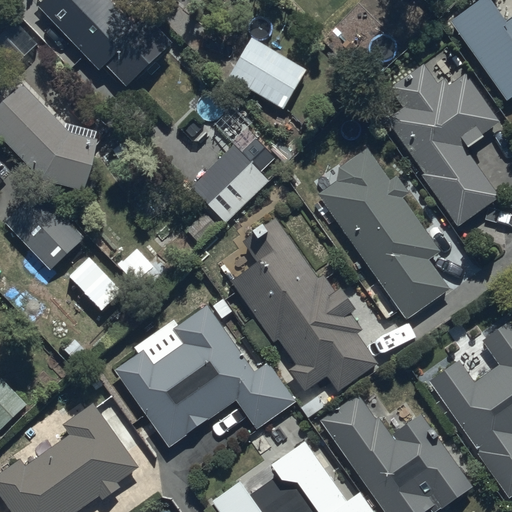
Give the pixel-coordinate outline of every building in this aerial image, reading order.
[(44,10),(30,23),(77,70),(85,62),(103,80),(107,76),(111,80),(112,79),(130,96),(175,52),(151,28),(141,37),(104,0),(77,0),(77,1),(76,0),(67,0),(66,1),(64,0),(59,0),(58,2),(56,0),(43,0),(39,5),(44,10)] [(489,0),(481,0),(448,17),(505,98),(511,94),(511,17),(504,22),(489,0)] [(17,29),(0,44),(0,61),(13,75),(38,51),(17,29)] [(253,45),(230,83),(285,116),(307,78),(253,45)] [(406,115),(388,127),(425,181),(423,183),(459,234),(500,205),(469,160),(486,148),(482,143),(501,130),(467,80),(449,92),(446,87),(440,92),(424,69),(390,93),(406,115)] [(24,95),(0,116),(0,144),(44,192),(88,205),(96,180),(101,150),(99,149),(101,136),(67,130),(66,140),(24,95)] [(270,186),(235,152),(193,195),(228,229),(270,186)] [(330,194),(319,201),(375,281),(366,288),(389,321),(399,315),(407,325),(450,295),(431,267),(442,259),(404,204),(411,199),(397,181),(391,185),(369,154),(339,176),(337,183),(334,178),(327,177),(322,181),(321,186),(322,191),(326,193),(330,194)] [(39,195),(5,227),(51,277),(85,245),(39,195)] [(218,236),(205,220),(184,236),(197,253),(218,236)] [(315,284),(272,225),(238,250),(237,247),(216,263),(232,285),(226,290),(270,350),(274,347),(293,372),(286,377),(301,399),(323,383),(334,398),(374,369),(352,339),(357,335),(347,321),(352,318),(335,296),(331,299),(319,282),(315,284)] [(155,274),(146,264),(129,282),(148,301),(172,276),(162,267),(155,274)] [(140,360),(117,377),(171,455),(238,409),(256,435),(295,409),(268,369),(255,378),(208,312),(180,331),(176,326),(136,354),(140,360)] [(461,367),(431,387),(509,504),(511,501),(511,326),(484,345),(501,370),(475,388),(461,367)] [(0,437),(27,411),(2,385),(0,387),(0,437)] [(360,400),(322,426),(381,511),(448,511),(474,495),(424,421),(393,443),(380,424),(377,426),(360,400)] [(140,474),(93,411),(64,433),(70,441),(52,454),(49,450),(41,456),(45,460),(26,474),(22,467),(0,482),(0,501),(7,511),(86,511),(101,501),(105,506),(121,494),(119,490),(140,474)] [(243,492),(215,511),(216,511),(369,511),(361,500),(349,509),(307,451),(274,476),(279,484),(251,504),(243,492)]
